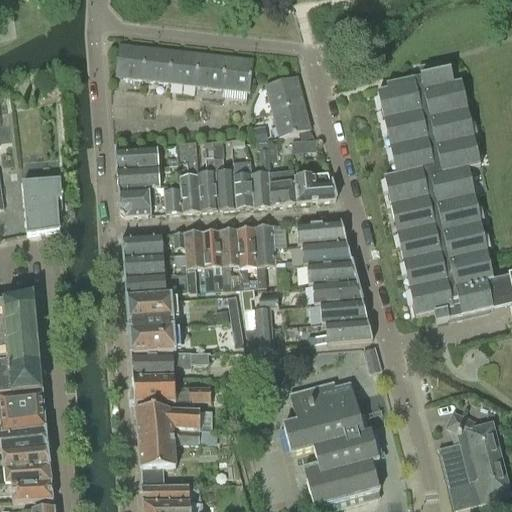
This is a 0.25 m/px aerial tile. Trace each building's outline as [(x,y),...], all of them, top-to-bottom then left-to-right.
[(120,49),(116,80),(142,83),(146,52),(120,49)] [(146,52),(142,83),(168,86),(172,55),(146,52)] [(172,55),(168,86),(196,90),(198,58),(172,55)] [(198,58),(196,90),(223,93),(226,62),(198,58)] [(226,62),(223,93),(249,96),(253,65),(226,62)] [(442,66),(418,72),(420,81),(380,91),(382,95),(377,97),(396,181),(384,184),(416,323),(434,319),(436,329),(502,313),(511,310),(511,293),(501,296),(488,299),(487,288),(494,286),(469,175),(480,173),(460,87),(453,89),(450,74),(444,76),(442,66)] [(266,91),(273,117),(304,107),(297,82),(266,91)] [(280,143),(311,134),(304,107),(273,117),(280,143)] [(240,142),(230,143),(231,145),(231,151),(240,150),(245,149),(244,148),(244,142),(240,142)] [(303,156),(303,145),(291,145),(291,157),(303,156)] [(198,178),(200,216),(218,215),(214,146),(203,147),(205,177),(198,178)] [(214,146),(218,215),(237,213),(233,175),(224,176),(222,146),(214,146)] [(187,181),(179,182),(180,186),(182,217),(200,216),(198,178),(196,147),(176,148),(176,149),(177,158),(177,163),(177,169),(186,169),(187,181)] [(252,177),(254,212),(273,211),(270,177),(269,177),(269,176),(269,165),(268,147),(256,147),(256,156),(259,156),(260,177),(252,177)] [(268,147),(269,165),(277,165),(276,147),(268,147)] [(115,156),(117,176),(158,173),(158,171),(157,152),(115,156)] [(233,167),(233,175),(237,213),(254,212),(252,177),(251,166),(233,167)] [(117,176),(118,196),(155,193),(160,193),(159,176),(170,175),(170,171),(169,171),(158,171),(158,173),(117,176)] [(270,177),(273,211),(297,209),(295,186),(294,186),(293,175),(270,177)] [(295,186),(297,209),(337,206),(332,186),(330,186),(328,178),(295,181),(295,186)] [(60,183),(23,187),(28,239),(60,233),(58,213),(63,212),(60,183)] [(170,190),(164,190),(164,196),(166,218),(169,218),(182,217),(180,186),(170,187),(170,190)] [(118,196),(120,218),(126,222),(152,220),(152,210),(156,210),(155,193),(118,196)] [(297,230),(298,240),(299,251),(301,251),(301,249),(345,245),(340,227),(297,230)] [(257,272),(256,272),(257,283),(258,294),(266,293),(265,271),(276,270),(273,231),(254,233),(257,272)] [(239,270),(238,270),(238,279),(239,279),(240,295),(258,294),(257,283),(247,284),(247,273),(256,272),(257,272),(254,233),(236,234),(239,270)] [(217,235),(221,296),(240,295),(239,279),(238,279),(229,279),(229,271),(238,270),(239,270),(236,234),(217,235)] [(200,236),(204,272),(206,297),(221,296),(217,235),(200,236)] [(195,273),(204,272),(200,236),(183,237),(184,253),(185,258),(188,298),(197,298),(195,273)] [(174,238),(175,254),(184,253),(183,237),(174,238)] [(122,242),(124,263),(164,260),(162,239),(122,242)] [(301,249),(301,251),(302,269),(303,269),(350,264),(345,245),(301,249)] [(124,263),(125,282),(165,279),(164,260),(124,263)] [(306,269),(307,288),(357,284),(352,267),(351,267),(350,264),(303,269),(302,269),(306,269)] [(286,281),(286,271),(275,271),(276,282),(286,281)] [(125,282),(127,302),(167,299),(165,279),(125,282)] [(314,308),(319,307),(362,304),(357,284),(307,288),(312,288),(314,308)] [(0,400),(42,397),(33,299),(2,305),(3,307),(0,307),(0,400)] [(258,302),(258,314),(269,314),(278,313),(277,300),(258,302)] [(226,302),(227,310),(237,308),(235,301),(226,302)] [(127,308),(131,359),(177,355),(173,304),(127,308)] [(319,307),(320,327),(366,323),(361,306),(362,306),(362,304),(319,307)] [(227,310),(229,318),(238,316),(237,308),(227,310)] [(262,353),(260,332),(258,314),(242,315),(248,355),(262,353)] [(258,314),(260,332),(271,331),(269,314),(258,314)] [(214,317),(216,327),(228,325),(227,315),(214,317)] [(229,318),(230,327),(239,325),(238,316),(229,318)] [(314,341),(315,350),(372,345),(366,323),(320,327),(326,327),(327,340),(314,341)] [(230,327),(231,335),(241,334),(239,325),(230,327)] [(260,332),(262,353),(273,352),(271,331),(260,332)] [(231,335),(234,353),(244,351),(241,334),(231,335)] [(369,379),(381,375),(374,353),(363,356),(369,379)] [(131,359),(133,384),(174,382),(174,373),(191,373),(191,370),(208,369),(208,367),(208,359),(131,359)] [(251,367),(242,367),(242,376),(242,379),(251,379),(251,376),(251,367)] [(133,384),(135,408),(179,408),(199,408),(210,408),(210,392),(183,393),(182,395),(174,396),(174,382),(133,384)] [(297,426),(283,430),(291,459),(313,453),(318,468),(303,472),(313,511),(315,511),(329,509),(329,511),(344,511),(367,506),(365,499),(379,495),(371,469),(379,466),(371,436),(364,438),(350,388),(291,405),(297,426)] [(0,400),(0,436),(46,433),(42,397),(0,400)] [(135,414),(138,444),(173,444),(173,436),(212,435),(212,416),(200,416),(199,408),(179,408),(179,416),(170,416),(170,414),(135,414)] [(460,449),(439,455),(454,511),(463,511),(511,500),(492,429),(481,431),(481,430),(453,418),(446,432),(457,437),(460,449)] [(0,447),(0,450),(0,449),(0,456),(1,456),(48,452),(46,433),(0,436),(0,447)] [(173,444),(138,444),(142,492),(163,491),(162,474),(176,475),(175,449),(211,449),(216,449),(216,434),(212,435),(173,436),(173,444)] [(2,473),(4,472),(6,489),(51,487),(48,452),(1,456),(2,473)] [(0,499),(12,499),(12,507),(53,505),(51,487),(6,489),(0,489),(0,499)] [(142,492),(143,508),(190,507),(188,489),(163,491),(142,492)]
